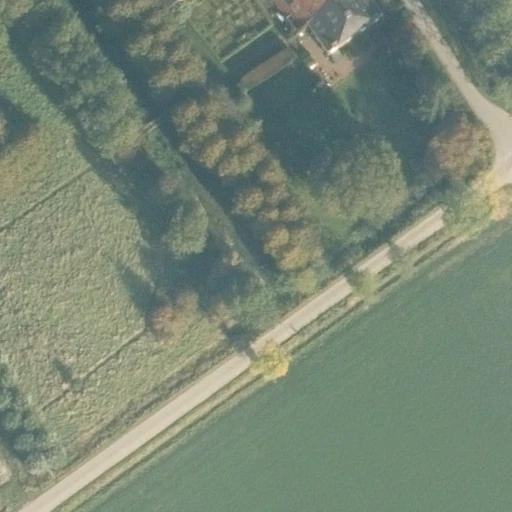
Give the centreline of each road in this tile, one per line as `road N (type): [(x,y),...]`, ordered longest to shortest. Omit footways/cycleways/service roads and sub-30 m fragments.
road 1 (unclassified): [(34,511),(511,170)]
road 2 (track): [(511,137),(473,104),(404,0)]
